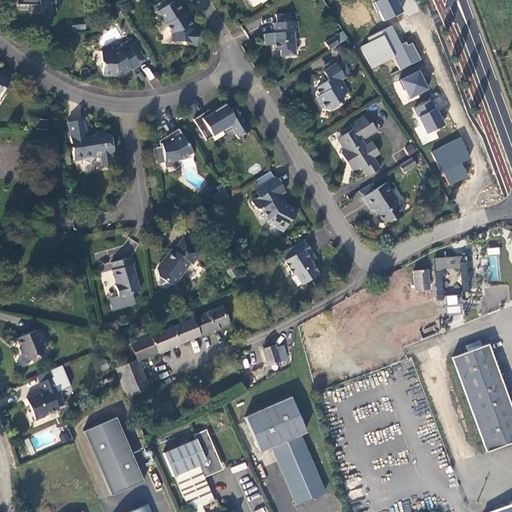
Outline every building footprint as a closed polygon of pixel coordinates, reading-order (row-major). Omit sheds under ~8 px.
[(183,14),(185,13),(177,0),(168,0),(162,4),(164,7),(158,11),(157,11),(160,16),(160,19),(162,24),(165,24),(171,33),(170,42),(185,43),(185,45),(196,46),(197,31),(195,31),(195,29),(190,20),(188,21),(183,14)] [(373,0),(374,2),(373,3),(377,12),(379,11),(384,21),(403,11),(397,1),(400,0),(399,0),(373,0)] [(276,15),(277,22),(291,20),(290,13),(276,15)] [(299,31),(298,21),(273,23),(274,33),(268,34),(268,42),(273,42),(274,51),(279,50),(283,50),(284,56),(295,55),(293,32),(299,31)] [(371,68),(393,57),(399,70),(420,60),(411,43),(407,45),(405,42),(400,45),(390,25),(366,38),(369,42),(360,47),(371,68)] [(334,37),(339,44),(347,39),(342,31),(334,37)] [(339,44),(334,37),(324,42),(329,50),(339,44)] [(145,60),(134,43),(128,47),(139,64),(145,60)] [(140,66),(139,64),(128,47),(121,51),(119,49),(113,52),(102,52),(101,62),(103,64),(102,75),(116,76),(122,72),(123,73),(131,69),(132,71),(140,66)] [(350,74),(343,63),(337,66),(344,78),(350,74)] [(340,80),(344,78),(335,64),(323,72),(328,80),(317,87),(316,91),(319,96),(315,98),(322,110),(330,111),(343,103),(340,97),(347,92),(340,80)] [(398,80),(408,99),(427,89),(417,70),(398,80)] [(0,90),(1,88),(5,87),(9,79),(0,73),(0,90)] [(413,109),(426,134),(443,125),(430,100),(413,109)] [(235,107),(231,110),(228,106),(217,113),(214,111),(212,110),(209,110),(193,120),(206,141),(221,131),(223,135),(232,130),(238,139),(240,139),(241,139),(242,137),(242,135),(249,130),(235,107)] [(350,162),(349,165),(358,167),(360,170),(362,168),(367,176),(379,169),(372,157),(378,153),(371,142),(365,146),(361,140),(376,130),(371,123),(368,124),(363,117),(351,125),(353,129),(337,139),(343,149),(341,150),(340,154),(345,161),(350,162)] [(105,130),(96,132),(90,140),(85,136),(85,133),(83,119),(67,122),(71,143),(72,143),(73,147),(71,147),(73,160),(83,159),(88,163),(92,157),(99,156),(101,166),(111,164),(110,154),(113,154),(110,134),(105,135),(105,130)] [(185,158),(195,156),(178,129),(166,137),(167,143),(160,144),(160,147),(153,148),(156,164),(164,163),(165,169),(169,168),(170,170),(175,169),(175,167),(179,166),(178,161),(181,160),(185,158)] [(459,137),(430,152),(448,185),(467,176),(460,163),(468,159),(459,137)] [(404,148),(409,156),(415,152),(411,144),(404,148)] [(403,173),(416,165),(411,158),(398,166),(403,173)] [(351,172),(358,167),(349,165),(350,162),(345,161),(351,172)] [(259,186),(273,178),(269,171),(255,180),(259,186)] [(278,196),(285,192),(275,176),(259,186),(264,193),(258,197),(251,202),(255,209),(258,209),(259,211),(261,210),(269,221),(273,224),(274,227),(283,231),(289,220),(293,218),(297,210),(282,203),(278,196)] [(397,200),(386,182),(362,197),(370,210),(374,208),(377,212),(376,216),(381,225),(383,224),(390,219),(394,220),(403,215),(396,204),(397,200)] [(254,190),(258,197),(264,193),(259,186),(254,190)] [(192,264),(202,251),(183,237),(173,251),(171,250),(157,269),(158,276),(160,277),(161,285),(166,288),(169,284),(170,284),(175,284),(190,263),(192,264)] [(309,255),(311,253),(303,240),(290,248),(294,255),(284,261),(292,275),(294,274),(301,284),(318,274),(311,262),(307,256),(309,255)] [(290,248),(280,254),(284,261),(294,255),(290,248)] [(458,294),(445,295),(443,269),(461,267),(463,292),(470,291),(468,255),(435,257),(438,299),(445,299),(446,305),(459,304),(458,294)] [(490,255),(489,281),(498,281),(498,255),(490,255)] [(140,291),(130,257),(111,263),(113,271),(112,271),(116,285),(115,285),(119,297),(140,291)] [(415,291),(429,290),(427,270),(413,271),(415,291)] [(198,336),(229,323),(222,306),(191,319),(198,336)] [(198,336),(191,319),(123,347),(127,357),(134,354),(136,360),(136,361),(137,361),(198,336)] [(26,361),(44,353),(45,353),(39,341),(40,337),(37,330),(17,338),(22,351),(21,354),(23,360),(26,361)] [(487,452),(511,442),(511,409),(488,344),(452,357),(487,452)] [(287,359),(283,346),(276,348),(274,345),(262,349),(268,366),(271,365),(271,367),(272,369),(274,370),(276,370),(278,369),(279,367),(278,364),(277,363),(287,359)] [(127,396),(148,388),(137,361),(136,361),(136,360),(115,368),(122,384),(127,396)] [(24,381),(30,395),(42,390),(36,377),(24,381)] [(59,391),(55,381),(53,377),(39,382),(43,392),(33,397),(32,395),(26,398),(35,420),(45,416),(47,415),(46,413),(58,408),(52,394),(59,391)] [(62,378),(55,381),(59,391),(66,388),(62,378)] [(305,432),(291,397),(244,417),(259,452),(271,447),(296,505),(325,493),(300,435),(305,432)] [(116,417),(84,431),(110,494),(143,481),(116,417)] [(53,428),(23,440),(29,454),(59,442),(53,428)] [(204,478),(223,470),(205,430),(193,435),(195,440),(163,454),(173,477),(175,476),(190,511),(191,511),(202,506),(214,501),(204,478)] [(68,431),(59,434),(62,443),(71,440),(68,431)] [(151,511),(148,503),(127,511),(151,511)]
